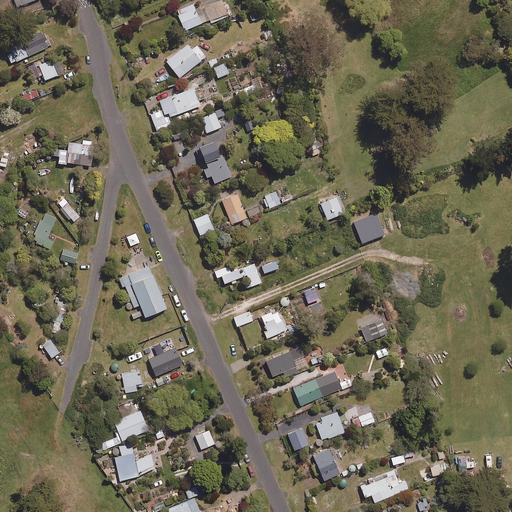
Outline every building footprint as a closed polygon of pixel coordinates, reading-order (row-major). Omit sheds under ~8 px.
[(231,12),(225,0),(216,0),(195,9),(192,3),(175,11),(183,30),(208,19),(209,21),(231,12)] [(263,17),(260,10),(249,14),(251,21),(263,17)] [(3,47),(10,63),(50,45),(43,29),(3,47)] [(190,49),(186,44),(165,61),(178,77),(205,56),(196,45),(190,49)] [(218,65),(215,57),(209,60),(216,77),(227,73),(223,62),(218,65)] [(56,58),(34,66),(37,75),(41,74),(43,79),(62,73),(56,58)] [(254,91),(252,85),(234,92),(237,98),(254,91)] [(40,86),(32,90),(37,99),(44,96),(40,86)] [(168,113),(169,115),(199,105),(192,87),(158,99),(163,114),(168,113)] [(223,114),(221,108),(199,118),(205,133),(220,126),(216,117),(223,114)] [(160,109),(149,113),(154,130),(170,125),(167,116),(162,118),(160,109)] [(254,128),(251,119),(243,122),(246,130),(254,128)] [(182,136),(180,130),(170,132),(172,139),(182,136)] [(320,154),(312,135),(303,138),(312,158),(320,154)] [(66,150),(58,149),(57,163),(64,164),(65,162),(89,164),(91,141),(81,140),(81,143),(67,142),(66,150)] [(217,154),(212,141),(196,147),(205,168),(202,169),(205,177),(210,175),(213,183),(230,176),(221,152),(217,154)] [(181,163),(171,168),(174,174),(184,170),(181,163)] [(279,203),(274,191),(261,196),(266,208),(279,203)] [(245,217),(236,194),(221,200),(230,223),(245,217)] [(343,214),(336,197),(319,203),(326,221),(343,214)] [(79,216),(63,198),(56,204),(72,222),(79,216)] [(260,212),(257,205),(246,210),(249,217),(260,212)] [(55,218),(44,212),(30,240),(48,248),(52,241),(46,238),(55,218)] [(213,230),(206,214),(192,219),(199,236),(213,230)] [(355,223),(363,243),(384,234),(376,214),(355,223)] [(77,253),(62,249),(59,259),(74,263),(77,253)] [(277,267),(274,260),(260,266),(263,273),(277,267)] [(260,282),(252,262),(229,271),(227,266),(213,271),(216,277),(220,276),(222,283),(240,276),(244,288),(260,282)] [(140,305),(146,317),(166,309),(148,266),(118,279),(122,288),(125,287),(134,307),(140,305)] [(303,292),(308,304),(320,299),(315,287),(303,292)] [(61,333),(63,308),(54,307),(52,332),(61,333)] [(285,329),(275,309),(259,316),(266,330),(263,332),(265,338),(285,329)] [(248,310),(232,317),(236,327),(252,321),(248,310)] [(387,333),(378,312),(357,322),(365,342),(387,333)] [(58,352),(48,337),(39,343),(50,358),(58,352)] [(307,367),(298,346),(264,361),(270,376),(281,371),(283,376),(307,367)] [(181,364),(174,347),(147,359),(154,376),(181,364)] [(142,385),(138,369),(120,373),(125,393),(136,390),(135,387),(142,385)] [(339,388),(332,370),(291,388),(299,405),(339,388)] [(167,383),(164,376),(155,379),(157,386),(167,383)] [(352,385),(349,378),(339,383),(341,389),(352,385)] [(111,421),(116,431),(113,433),(114,436),(99,443),(102,448),(147,429),(138,410),(111,421)] [(343,432),(335,412),(319,418),(320,421),(314,424),(320,440),(343,432)] [(373,421),(369,412),(350,419),(354,428),(373,421)] [(307,444),(301,428),(286,433),(293,450),(307,444)] [(213,443),(207,430),(194,435),(200,449),(213,443)] [(152,454),(134,458),(132,444),(118,446),(119,455),(112,456),(116,481),(156,473),(152,454)] [(441,447),(436,449),(439,460),(444,458),(441,447)] [(402,451),(404,458),(414,455),(412,448),(402,451)] [(337,473),(327,449),(311,455),(322,480),(337,473)] [(404,461),(401,453),(390,457),(392,465),(404,461)] [(441,473),(439,465),(429,467),(431,476),(441,473)] [(368,480),(369,483),(359,487),(363,497),(369,494),(373,502),(407,488),(404,480),(400,481),(395,469),(368,480)] [(198,493),(195,485),(183,490),(187,498),(198,493)] [(199,511),(198,511),(193,498),(167,509),(168,511),(206,511),(205,509),(199,511)] [(424,500),(416,503),(419,511),(427,509),(424,500)]
